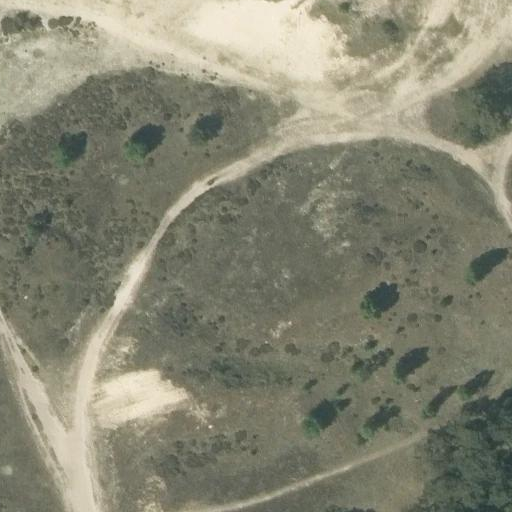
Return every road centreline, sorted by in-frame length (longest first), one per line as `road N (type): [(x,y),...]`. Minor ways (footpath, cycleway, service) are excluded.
road 1 (track): [(88,511),(76,414),(85,363),(114,290),(152,235),(190,199),(253,161),(336,127),(414,131),(504,166)]
road 2 (unknown): [(84,511),(0,302)]
